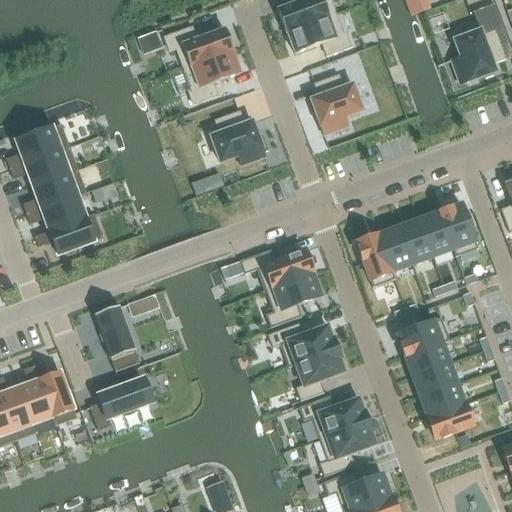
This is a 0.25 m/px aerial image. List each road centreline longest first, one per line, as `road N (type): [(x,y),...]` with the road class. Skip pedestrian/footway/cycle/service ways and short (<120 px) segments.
road 1 (residential): [(317,206),(427,511)]
road 2 (residential): [(511,134),(317,206)]
road 3 (residential): [(252,26),(317,206)]
